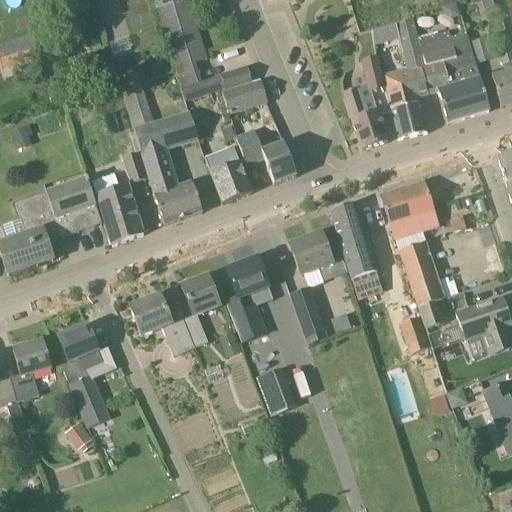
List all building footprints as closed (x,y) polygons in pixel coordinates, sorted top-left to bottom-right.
[(188,0),(185,0),(170,5),(168,0),(153,0),(182,90),(201,84),(196,66),(208,62),(188,0)] [(480,0),(484,14),(495,11),(491,0),(480,0)] [(455,4),(441,8),(444,17),(452,20),(459,18),(455,4)] [(420,38),(418,38),(418,41),(417,41),(412,21),(394,25),(401,52),(406,73),(383,78),(398,142),(427,136),(427,134),(426,134),(417,100),(437,95),(420,38)] [(38,34),(0,45),(0,65),(2,71),(45,59),(38,34)] [(420,38),(437,95),(447,127),(489,114),(468,45),(469,44),(466,35),(449,39),(448,34),(434,37),(434,35),(420,38)] [(488,40),(470,44),(476,66),(494,62),(488,40)] [(511,56),(511,52),(498,55),(502,67),(508,65),(511,74),(492,80),(500,111),(511,107),(511,56)] [(375,60),(361,63),(368,95),(383,91),(375,60)] [(225,94),(252,85),(246,69),(220,78),(225,94)] [(165,153),(184,148),(197,144),(190,117),(153,128),(138,74),(118,80),(132,133),(135,133),(153,197),(164,229),(202,215),(202,214),(192,186),(177,191),(165,153)] [(260,83),(252,85),(225,94),(223,95),(230,118),(267,106),(260,83)] [(377,114),(365,118),(357,91),(343,95),(362,154),(387,145),(377,114)] [(59,102),(56,95),(48,98),(51,105),(59,102)] [(24,128),(9,135),(17,153),(32,147),(28,139),(33,137),(29,127),(25,129),(24,128)] [(231,128),(221,131),(225,144),(235,140),(231,128)] [(283,146),(282,146),(261,155),(254,133),(235,141),(246,170),(264,162),(274,188),(296,180),(283,146)] [(234,150),(205,161),(222,207),(251,196),(234,150)] [(511,154),(500,158),(498,162),(510,202),(511,209),(511,154)] [(139,156),(122,160),(130,187),(146,182),(139,156)] [(46,193),(46,194),(63,240),(102,227),(85,180),(46,193)] [(422,186),(380,199),(395,243),(437,229),(422,186)] [(128,188),(118,192),(96,198),(112,250),(143,238),(128,188)] [(63,240),(46,194),(15,205),(22,223),(0,229),(0,259),(1,259),(7,278),(53,262),(47,245),(63,240)] [(331,216),(352,285),(376,277),(355,206),(327,215),(327,217),(331,216)] [(320,236),(319,236),(319,237),(291,248),(290,247),(289,248),(301,280),(319,273),(323,285),(347,276),(341,260),(331,264),(320,236)] [(442,303),(423,246),(399,254),(418,311),(419,311),(436,305),(442,303)] [(255,309),(273,302),(256,260),(255,260),(255,261),(227,272),(226,272),(225,272),(232,290),(236,301),(226,305),(242,347),(265,338),(255,309)] [(197,318),(219,310),(207,279),(181,289),(192,319),(183,323),(194,351),(208,346),(197,318)] [(310,291),(289,298),(306,348),(327,341),(310,291)] [(194,351),(183,323),(172,327),(160,298),(130,310),(141,339),(161,331),(173,360),(194,351)] [(499,300),(454,315),(464,344),(480,339),(487,359),(511,350),(511,347),(503,322),(506,321),(499,300)] [(426,332),(443,326),(436,305),(419,311),(426,332)] [(401,328),(411,357),(428,351),(418,322),(401,328)] [(77,363),(97,354),(86,328),(57,340),(68,365),(61,368),(86,431),(87,431),(90,439),(103,434),(100,426),(108,423),(90,379),(85,381),(77,363)] [(234,335),(219,341),(226,360),(241,355),(234,335)] [(42,344),(13,353),(20,378),(10,381),(18,404),(38,399),(32,376),(50,371),(42,344)] [(508,363),(494,368),(497,376),(511,371),(508,363)] [(271,421),(291,413),(276,373),(255,381),(271,421)] [(0,408),(7,407),(11,421),(0,424),(0,434),(2,440),(27,433),(18,404),(10,381),(0,383),(0,408)] [(511,394),(508,385),(484,395),(497,426),(499,425),(511,458),(511,457),(511,394)] [(467,406),(461,390),(445,396),(451,412),(467,406)] [(90,444),(92,442),(79,425),(64,436),(77,453),(80,451),(83,455),(93,448),(90,444)] [(273,452),(263,456),(267,467),(277,463),(273,452)]
